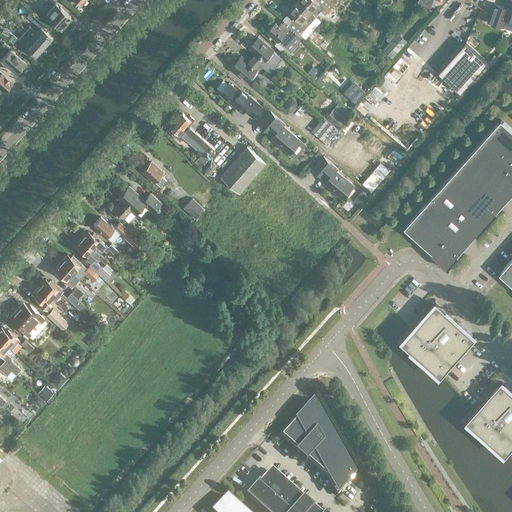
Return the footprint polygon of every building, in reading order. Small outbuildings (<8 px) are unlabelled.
[(296,15),(289,23),(300,34),(316,15),(298,0),(297,0),(289,9),(296,15)] [(298,0),(316,15),(321,9),(326,13),(334,4),(329,0),(298,0)] [(465,30),(481,39),(490,24),(481,19),(486,9),(469,0),(461,0),(449,22),(465,30)] [(495,3),(489,21),(511,29),(511,0),(507,0),(505,6),(495,3)] [(56,4),(46,14),(61,28),(71,17),(61,7),(60,8),(56,4)] [(40,28),(36,32),(30,26),(26,30),(45,47),(53,38),(46,31),(49,27),(43,21),(33,12),(32,13),(30,12),(27,16),(39,26),(40,28)] [(276,21),(267,30),(285,47),(298,32),(285,20),(282,23),(281,22),(279,24),(276,21)] [(45,47),(26,30),(22,35),(29,40),(25,45),(13,35),(10,32),(8,31),(5,30),(4,30),(2,33),(26,54),(30,50),(36,56),(45,47)] [(393,56),(409,39),(399,30),(383,47),(393,56)] [(256,51),(251,57),(259,64),(264,58),(265,59),(266,59),(267,60),(269,60),(272,56),(272,54),(271,53),(273,49),(258,37),(250,47),(256,51)] [(461,92),(488,62),(466,41),(439,71),(461,92)] [(26,62),(10,48),(4,42),(0,46),(0,55),(0,56),(3,58),(2,59),(16,72),(26,62)] [(256,68),(259,64),(251,57),(248,61),(241,55),(232,67),(248,80),(250,77),(252,78),(253,78),(258,72),(258,71),(257,69),(256,68)] [(378,100),(411,63),(402,55),(369,92),(378,100)] [(313,65),(308,71),(314,76),(319,70),(313,65)] [(13,82),(2,72),(0,70),(0,87),(4,92),(13,82)] [(246,96),(229,82),(220,92),(223,95),(223,97),(227,100),(229,100),(238,107),(240,105),(253,116),(262,105),(248,94),(246,96)] [(366,90),(356,82),(346,93),(356,101),(366,90)] [(285,102),(285,107),(289,110),(294,110),(297,106),(296,101),(293,98),(288,99),(285,102)] [(352,111),(340,100),(327,116),(339,127),(352,111)] [(285,122),(271,110),(260,123),(269,131),(271,129),(275,133),(272,137),(280,144),(280,143),(283,145),(282,146),(290,153),(301,140),(283,125),(285,122)] [(191,122),(194,119),(190,115),(188,117),(182,112),(171,125),(177,130),(175,133),(180,137),(182,135),(190,127),(188,125),(189,123),(191,125),(192,123),(191,122)] [(332,147),(343,133),(324,116),(312,130),(332,147)] [(511,127),(501,118),(481,140),(511,167),(511,127)] [(190,126),(190,127),(182,135),(209,159),(215,152),(213,151),(215,148),(190,126)] [(511,193),(511,167),(481,140),(464,159),(462,162),(506,201),(511,193)] [(221,174),(223,176),(239,192),(266,162),(248,145),(221,174)] [(338,167),(324,155),(313,168),(322,176),(323,174),(328,178),(325,182),(333,189),(334,188),(336,190),(335,191),(343,198),(354,185),(336,170),(338,167)] [(142,171),(148,176),(154,181),(160,186),(166,179),(160,174),(163,171),(151,160),(142,171)] [(506,201),(462,162),(443,183),(486,222),(506,201)] [(168,179),(173,174),(167,168),(162,173),(168,179)] [(372,174),(364,183),(372,190),(380,181),(372,174)] [(486,222),(443,183),(424,205),(467,244),(486,222)] [(144,199),(129,185),(118,198),(121,201),(114,209),(128,222),(144,204),(153,212),(161,203),(150,193),(144,199)] [(195,218),(204,209),(192,198),(183,208),(195,218)] [(467,244),(424,205),(404,227),(429,248),(448,265),(467,244)] [(112,242),(121,232),(124,235),(124,236),(137,248),(135,250),(139,254),(141,252),(147,257),(152,251),(119,222),(115,227),(111,223),(110,224),(101,216),(93,224),(112,242)] [(88,230),(82,237),(99,253),(102,251),(106,254),(109,251),(107,250),(109,248),(116,255),(119,251),(110,243),(108,246),(93,233),(92,234),(88,230)] [(99,253),(82,237),(75,244),(80,248),(78,249),(92,262),(89,265),(98,273),(106,280),(111,274),(96,262),(98,260),(96,258),(99,253)] [(67,254),(61,261),(73,272),(80,278),(85,273),(93,280),(98,273),(89,265),(87,268),(73,256),(72,258),(67,254)] [(511,258),(499,272),(511,283),(511,258)] [(73,272),(61,261),(54,268),(59,272),(57,274),(68,284),(71,280),(69,277),(73,272)] [(45,278),(39,285),(52,297),(56,300),(61,295),(67,301),(69,299),(80,309),(85,305),(71,292),(67,296),(61,292),(62,290),(51,280),(50,282),(45,278)] [(84,288),(87,285),(81,279),(78,283),(84,288)] [(101,287),(115,300),(122,292),(108,279),(101,287)] [(52,297),(39,285),(32,292),(37,296),(35,298),(46,308),(51,303),(48,301),(52,297)] [(80,286),(74,291),(80,297),(85,292),(80,286)] [(131,302),(135,297),(125,288),(120,293),(131,302)] [(14,323),(25,332),(29,336),(45,318),(30,305),(28,307),(23,302),(11,316),(15,321),(14,323)] [(475,336),(446,310),(445,310),(436,302),(402,340),(411,348),(410,349),(440,376),(448,367),(449,367),(468,346),(467,345),(475,336)] [(62,328),(68,321),(53,308),(47,314),(62,328)] [(1,327),(0,328),(0,338),(8,345),(12,340),(15,343),(19,339),(8,329),(6,331),(1,327)] [(8,345),(0,338),(0,354),(5,359),(2,363),(11,370),(16,374),(21,368),(11,359),(11,357),(3,350),(8,345)] [(25,339),(21,343),(30,351),(34,347),(25,339)] [(11,370),(2,363),(0,364),(0,369),(7,375),(11,370)] [(59,387),(68,377),(61,370),(51,380),(59,387)] [(493,389),(474,411),(475,412),(467,421),(505,454),(511,446),(511,390),(502,381),(494,390),(493,389)] [(39,391),(47,398),(55,391),(47,383),(39,391)] [(0,394),(0,402),(2,404),(6,407),(10,403),(0,394)] [(313,403),(283,436),(300,451),(297,454),(307,462),(309,459),(343,489),(355,476),(313,403)] [(315,511),(273,474),(249,500),(262,511),(315,511)] [(244,511),(228,497),(215,511),(216,511),(244,511)]
